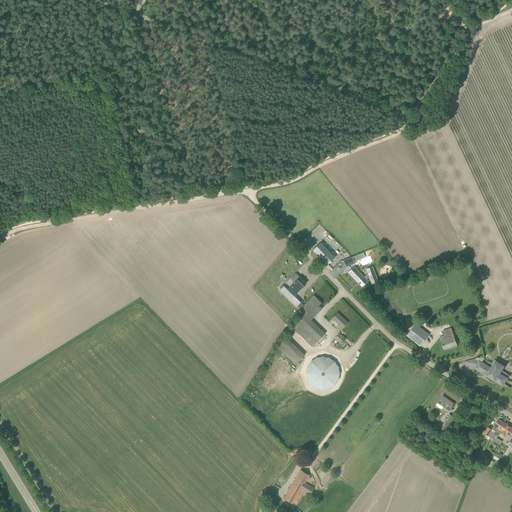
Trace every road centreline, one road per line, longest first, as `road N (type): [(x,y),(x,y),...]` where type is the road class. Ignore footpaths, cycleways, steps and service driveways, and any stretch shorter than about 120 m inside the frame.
road 1 (unclassified): [(511,417),(397,343),(248,188)]
road 2 (track): [(418,116),(138,11)]
road 3 (track): [(196,196),(0,239)]
road 4 (track): [(138,11),(196,196)]
road 5 (track): [(248,188),(284,182),(418,116)]
road 6 (track): [(511,8),(471,30),(418,116)]
